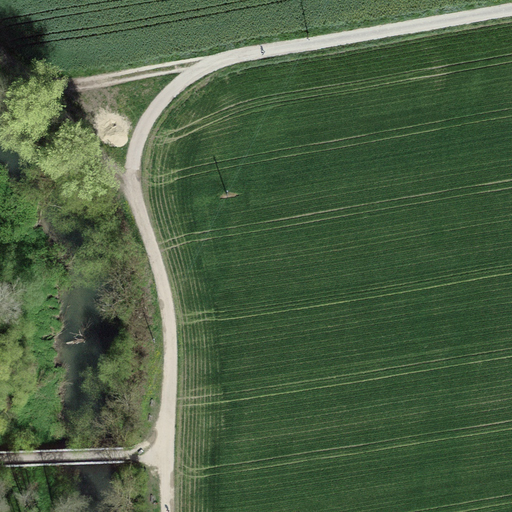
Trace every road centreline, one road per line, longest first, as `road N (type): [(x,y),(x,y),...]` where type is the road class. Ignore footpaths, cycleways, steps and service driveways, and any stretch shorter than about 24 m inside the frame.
road 1 (track): [(229,55),(175,86),(141,130),(132,157),(167,319),(164,451)]
road 2 (unclassified): [(511,11),(229,55)]
road 3 (track): [(229,55),(49,85),(0,52)]
road 4 (track): [(164,451),(0,458)]
road 5 (track): [(132,184),(49,85)]
